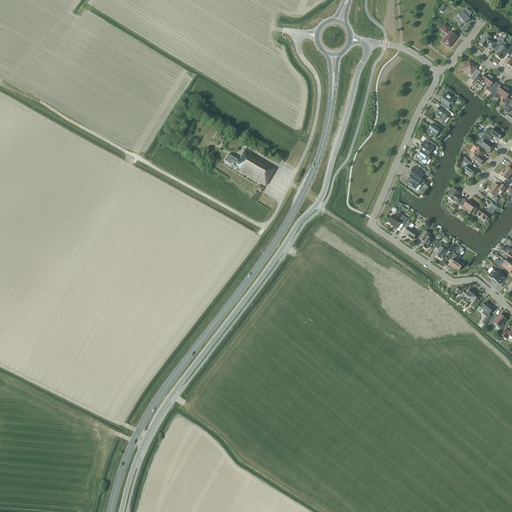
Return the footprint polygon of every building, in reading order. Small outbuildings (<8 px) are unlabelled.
[(471,13),(466,9),(463,12),(463,11),(458,15),(459,18),(457,21),(462,25),(464,23),(465,24),(470,20),(468,18),(471,13)] [(450,33),(448,32),(451,28),(445,24),(440,30),(448,35),(445,40),(444,39),(442,43),(445,45),(449,48),(457,37),(450,32),(450,33)] [(492,49),(496,43),(492,40),(492,39),(486,34),(479,44),(485,49),(487,45),(492,49)] [(500,60),(507,50),(504,48),(506,45),(501,41),(494,50),(497,52),(494,55),(500,60)] [(477,67),(469,62),(465,67),(465,66),(463,69),(465,71),(466,70),(471,74),(473,75),(470,79),(473,82),(480,73),(475,69),(477,67)] [(485,85),(490,77),(486,74),(482,79),(479,77),(476,82),(480,86),(482,83),(485,85)] [(491,93),(494,89),(491,86),(495,81),(490,77),(485,85),(487,86),(485,89),(487,90),(491,93)] [(498,91),(494,89),(491,93),(489,96),(494,97),(494,98),(499,100),(501,97),(507,89),(502,86),(498,91)] [(507,89),(501,97),(504,98),(501,101),(506,105),(510,100),(507,98),(511,93),(507,89)] [(449,107),(454,100),(450,96),(446,93),(440,101),(443,103),(449,107)] [(433,116),(437,119),(443,122),(448,115),(444,112),(444,111),(446,109),(442,106),(440,109),(439,108),(433,116)] [(432,125),(426,133),(430,136),(430,135),(435,138),(440,131),(437,129),(439,126),(434,123),(432,125)] [(499,140),(502,136),(500,134),(501,134),(494,129),(490,134),(497,139),(499,140)] [(489,153),(494,147),(488,143),(490,139),(484,135),(481,138),(484,140),(480,146),(489,153)] [(428,156),(433,149),(428,145),(428,144),(426,142),(424,141),(419,149),(421,151),(428,156)] [(482,156),(484,153),(479,149),(475,154),(476,154),(472,159),(480,165),(484,160),(480,157),(482,155),(482,156)] [(275,168),(244,150),(238,160),(229,154),(227,157),(225,161),(226,161),(225,163),(227,164),(229,164),(237,168),(236,169),(265,186),(275,168)] [(430,157),(428,156),(421,151),(415,158),(419,161),(420,161),(425,165),(430,157)] [(472,177),(476,171),(470,167),(472,164),(467,160),(464,163),(468,166),(463,171),(467,174),(467,173),(472,177)] [(422,173),(418,170),(418,169),(414,166),(409,174),(411,176),(420,183),(420,182),(424,184),(425,182),(422,180),(419,178),(422,173)] [(503,171),(510,177),(511,174),(511,170),(511,171),(506,167),(505,169),(504,169),(503,171)] [(509,179),(510,177),(503,171),(501,173),(501,174),(500,176),(505,180),(503,182),(508,186),(511,182),(509,179)] [(411,176),(405,184),(409,187),(410,186),(415,190),(420,182),(420,183),(411,176)] [(490,188),(498,194),(500,191),(503,193),(506,189),(501,185),(499,188),(494,184),(492,186),(490,188)] [(496,196),(498,194),(490,188),(489,190),(489,191),(487,193),(493,197),(491,199),(496,203),(498,199),(496,196)] [(458,205),(462,199),(457,196),(459,194),(453,189),(447,197),(453,201),(454,201),(458,205)] [(466,202),(464,200),(459,206),(462,208),(463,207),(471,212),(475,206),(468,200),(466,202)] [(491,217),(495,211),(490,207),(487,211),(486,210),(485,211),(484,212),(481,209),(477,215),(485,221),(489,216),(491,217)] [(407,219),(402,215),(399,213),(396,217),(393,215),(388,222),(393,226),(396,229),(400,223),(403,225),(407,219)] [(411,230),(408,228),(411,224),(408,222),(404,228),(407,230),(404,234),(413,240),(417,234),(414,232),(415,232),(414,231),(413,230),(411,230)] [(426,249),(432,241),(429,238),(430,236),(424,231),(418,240),(422,242),(420,245),(426,249)] [(441,259),(446,251),(440,247),(442,244),(439,242),(435,248),(438,250),(435,255),(441,259)] [(459,271),(463,264),(455,259),(457,256),(453,254),(449,260),(452,262),(450,266),(453,268),(453,267),(459,271)] [(510,273),(511,270),(511,267),(506,262),(504,264),(500,263),(497,266),(502,270),(504,268),(510,273)] [(497,273),(494,270),(488,276),(492,279),(492,278),(500,285),(505,278),(498,272),(497,273)] [(474,309),(480,301),(477,299),(479,297),(471,289),(466,295),(474,302),(470,306),(474,309)] [(485,325),(492,317),(489,315),(494,309),(486,303),(481,308),(484,311),(482,313),(486,317),(481,322),(485,325)] [(506,320),(502,316),(500,315),(497,318),(495,315),(489,322),(492,324),(493,323),(500,329),(503,325),(502,324),(506,320)] [(511,327),(508,332),(505,329),(501,334),(507,340),(510,336),(511,338),(511,327)]
